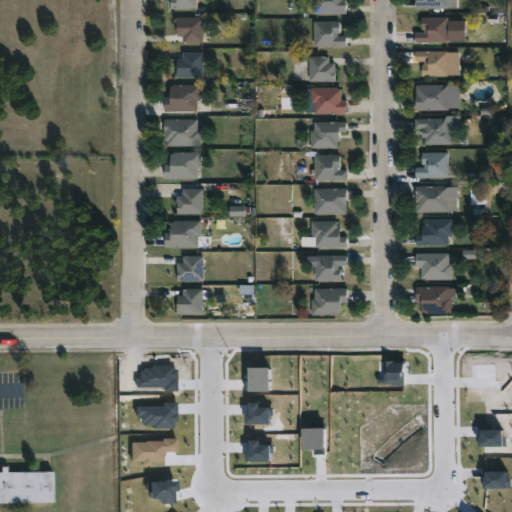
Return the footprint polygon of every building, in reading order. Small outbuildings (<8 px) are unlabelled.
[(200,0),(200,8),(174,8),(174,0),(200,0)] [(343,0),(343,2),(343,4),(345,4),(345,14),(312,14),(312,0),(343,0)] [(456,0),(415,0),(416,8),(456,8),(456,0)] [(205,17),(205,42),(185,41),(185,36),(180,36),(180,17),(205,17)] [(447,17),(447,41),(413,41),(414,32),(423,32),(423,29),(420,29),(420,17),(447,17)] [(336,34),(336,36),(345,36),(345,46),(312,46),(312,21),(339,21),(339,33),(336,33),(336,34)] [(446,50),(446,73),(420,73),(421,62),(423,62),(423,59),(414,59),(414,50),(446,50)] [(206,75),(180,75),(180,58),(186,58),(186,52),(206,52),(206,75)] [(327,57),(327,63),(333,63),(333,79),(307,79),(307,56),(327,57)] [(200,110),(168,110),(168,94),(174,94),(174,84),(203,85),(203,99),(200,99),(200,110)] [(447,109),(413,109),(414,84),(447,84),(447,109)] [(335,87),(335,89),(338,89),(339,99),(344,99),(344,113),(312,113),(312,103),(309,103),(309,87),(335,87)] [(200,119),(199,129),(203,129),(203,145),(169,145),(169,140),(166,140),(166,118),(200,119)] [(446,119),(446,127),(450,127),(450,144),(423,143),(423,137),(420,137),(420,129),(413,129),(413,118),(446,119)] [(335,147),(308,148),(308,130),(311,130),(311,121),(344,121),(344,132),(337,132),(337,139),(335,139),(335,147)] [(201,178),(168,178),(168,164),(174,164),(174,153),(177,152),(204,152),(204,167),(201,167),(201,178)] [(446,152),(446,176),(413,175),(414,166),(422,166),(423,163),(420,163),(420,152),(446,152)] [(336,168),(336,170),(346,170),(346,180),(313,180),(313,155),(339,154),(339,167),(336,167),(336,168)] [(454,185),(454,192),(455,192),(455,197),(447,197),(447,211),(414,211),(414,186),(454,185)] [(201,213),(180,214),(180,195),(185,195),(185,189),(206,188),(206,201),(201,201),(201,213)] [(345,214),(312,213),(313,188),(346,188),(345,214)] [(246,216),(246,206),(230,206),(230,216),(246,216)] [(450,219),(450,235),(447,235),(447,244),(415,245),(415,234),(421,234),(421,225),(424,225),(423,219),(450,219)] [(203,221),(203,236),(211,236),(211,246),(168,246),(168,232),(176,232),(175,222),(177,222),(177,221),(203,221)] [(336,221),(336,228),(338,228),(338,236),(345,237),(345,248),(313,247),(313,238),(309,238),(309,221),(336,221)] [(447,254),(447,263),(450,263),(450,278),(425,278),(425,276),(420,276),(420,268),(414,268),(414,252),(447,252),(447,254)] [(337,265),(337,268),(340,268),(340,280),(313,281),(313,255),(345,255),(345,265),(337,265)] [(206,280),(180,280),(180,262),(186,262),(186,256),(206,256),(206,280)] [(447,287),(447,297),(451,297),(450,312),(425,312),(425,311),(422,311),(422,301),(414,301),(414,287),(447,287)] [(207,313),(181,313),(180,295),(186,295),(186,288),(206,289),(207,313)] [(336,315),(309,314),(309,298),(313,298),(313,288),(346,288),(346,302),(338,302),(338,315),(336,315)] [(384,383),(404,383),(404,361),(384,361),(384,383)] [(272,390),(271,368),(250,368),(251,378),(246,378),(246,391),(272,390)] [(136,407),(136,417),(142,417),(142,428),(176,428),(176,402),(163,402),(163,406),(136,407)] [(272,424),(273,407),(261,407),(261,402),(248,402),(247,424),(272,424)] [(304,428),(304,449),(327,448),(326,428),(304,428)] [(481,446),(506,447),(506,430),(481,429),(481,446)] [(273,461),(273,444),(262,444),(262,440),(249,439),(248,461),(273,461)] [(177,452),(177,440),(131,441),(132,461),(143,461),(143,466),(151,466),(151,462),(164,461),(164,452),(177,452)] [(7,465),(7,472),(53,471),(53,501),(0,502),(0,471),(1,471),(1,466),(7,465)] [(485,488),(510,488),(509,471),(484,471),(485,488)] [(176,504),(175,481),(150,482),(150,499),(161,498),(161,504),(176,504)]
